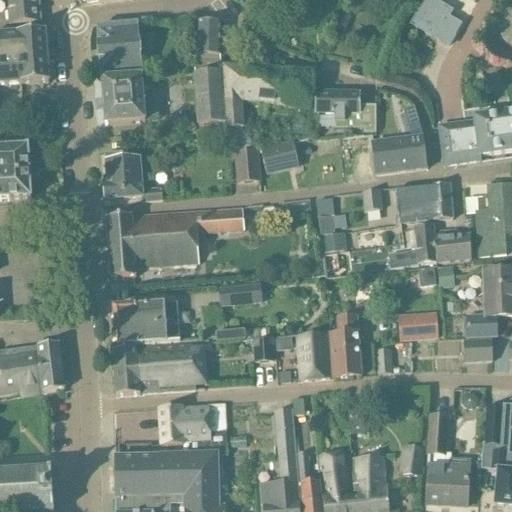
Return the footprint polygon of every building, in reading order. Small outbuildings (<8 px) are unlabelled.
[(40,26),(38,0),(7,0),(10,28),(40,26)] [(413,27),(451,49),(457,38),(457,37),(430,22),(443,0),(429,0),(418,20),(413,27)] [(194,60),(221,60),(224,60),(224,26),(194,26),(194,60)] [(98,30),(102,80),(142,77),(138,27),(98,30)] [(42,59),(48,58),(47,50),(49,48),(49,39),(46,37),(46,34),(0,36),(0,63),(42,62),(42,59)] [(42,62),(0,63),(0,88),(49,85),(49,82),(51,80),(51,71),(48,69),(48,58),(42,59),(42,62)] [(222,74),(221,67),(221,60),(194,60),(195,76),(222,74)] [(222,74),(195,76),(194,76),(198,129),(224,127),(225,132),(244,131),(242,105),(306,112),(309,75),(221,67),(222,74)] [(146,125),(145,124),(160,123),(158,96),(144,97),(142,79),(102,82),(105,129),(109,129),(108,128),(146,125)] [(364,136),(376,136),(376,108),(361,108),(361,96),(315,95),(315,117),(334,117),(334,131),(364,131),(364,136)] [(377,178),(427,171),(423,139),(421,129),(422,129),(416,110),(400,115),(406,134),(409,141),(373,146),(377,178)] [(511,112),(473,118),(474,122),(439,127),(445,169),(482,163),(481,157),(511,152),(511,112)] [(298,170),(293,146),(261,153),(267,176),(298,170)] [(0,204),(31,203),(28,150),(0,151),(0,204)] [(257,153),(235,155),(238,185),(260,184),(257,153)] [(124,163),(123,154),(107,156),(107,164),(105,164),(107,187),(104,187),(105,203),(143,200),(143,205),(163,204),(163,191),(143,192),(140,161),(124,163)] [(453,222),(452,203),(450,187),(397,192),(399,216),(395,217),(396,228),(402,228),(402,226),(434,224),(453,222)] [(511,189),(488,191),(490,215),(477,216),(479,260),(505,258),(504,238),(511,237),(511,189)] [(362,196),(365,215),(383,213),(381,193),(362,196)] [(318,220),(333,218),(335,218),(333,201),(316,203),(318,220)] [(132,219),(107,221),(111,282),(136,280),(136,273),(200,268),(199,253),(198,238),(245,235),(243,212),(132,219)] [(333,218),(318,220),(320,238),(332,236),(335,236),(333,218)] [(418,269),(418,267),(437,265),(435,239),(435,235),(435,229),(414,230),(416,254),(389,257),(391,272),(418,269)] [(456,239),(456,233),(435,235),(435,239),(437,265),(437,266),(471,263),(470,238),(456,239)] [(332,236),(320,238),(323,258),(335,256),(332,236)] [(454,270),(439,270),(440,291),(455,290),(454,270)] [(499,340),(498,320),(511,319),(511,272),(484,274),(485,318),(467,319),(468,341),(499,340)] [(435,289),(433,273),(419,275),(421,291),(435,289)] [(262,288),(219,291),(221,310),(263,307),(262,288)] [(118,351),(168,347),(181,346),(178,307),(137,310),(137,309),(114,311),(115,321),(114,321),(115,328),(116,328),(116,336),(118,351)] [(437,316),(399,319),(400,344),(439,342),(437,316)] [(361,379),(358,335),(356,317),(336,319),(338,337),(331,337),(334,381),(361,379)] [(270,331),(216,335),(217,345),(271,341),(270,331)] [(326,381),(331,381),(328,337),(297,340),(301,384),(306,383),(306,384),(326,382),(326,381)] [(274,342),(253,344),(255,367),(276,365),(274,342)] [(493,365),(492,342),(464,343),(465,366),(493,365)] [(194,365),(207,364),(205,346),(137,352),(113,354),(117,400),(141,398),(196,393),(194,365)] [(41,396),(65,392),(59,347),(37,350),(0,355),(0,399),(21,396),(21,399),(41,396)] [(392,353),(377,354),(378,377),(393,376),(392,353)] [(291,375),(278,376),(279,386),(291,386),(291,375)] [(473,396),(467,395),(462,400),(462,407),(466,411),(473,412),(477,407),(478,400),(473,396)] [(304,416),(302,400),(292,401),(293,417),(304,416)] [(186,447),(192,446),(192,452),(189,452),(189,459),(218,458),(224,458),(223,408),(206,409),(206,411),(180,413),(180,411),(158,412),(160,449),(186,447)] [(503,430),(511,430),(511,410),(486,409),(484,445),(482,445),(482,472),(498,472),(495,508),(508,509),(509,511),(511,511),(511,455),(509,455),(510,447),(502,446),(503,430)] [(274,415),(280,486),(261,488),(262,509),(263,509),(263,511),(300,511),(300,506),(298,485),(299,485),(292,413),(274,415)] [(350,437),(368,436),(367,413),(348,414),(350,437)] [(429,417),(426,457),(428,457),(448,459),(448,456),(451,418),(429,417)] [(404,447),(400,477),(422,480),(426,450),(404,447)] [(323,511),(320,484),(311,485),(308,454),(298,455),(303,511),(323,511)] [(324,465),(318,466),(320,484),(323,511),(355,511),(352,478),(351,461),(344,462),(343,455),(323,457),(324,465)] [(428,471),(426,508),(468,510),(470,471),(453,470),(454,456),(448,456),(448,459),(428,457),(427,471),(428,471)] [(171,494),(171,507),(185,507),(185,510),(219,509),(218,458),(189,459),(117,460),(118,494),(171,494)] [(353,478),(352,478),(355,511),(387,511),(386,489),(382,489),(380,461),(352,463),(353,478)] [(0,511),(53,511),(53,502),(53,501),(53,489),(52,489),(51,477),(52,477),(52,474),(0,477),(0,511)] [(117,511),(171,511),(171,507),(171,494),(118,494),(117,511)]
